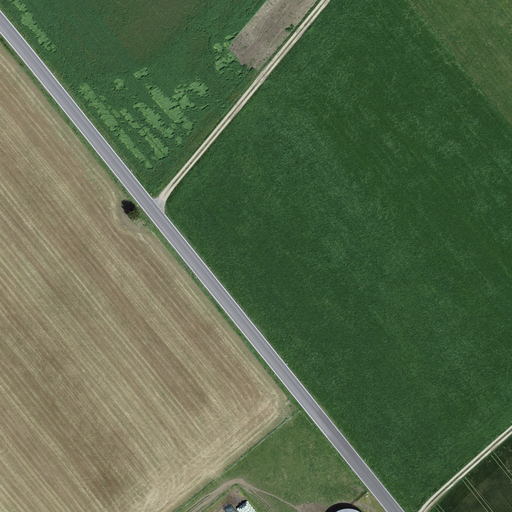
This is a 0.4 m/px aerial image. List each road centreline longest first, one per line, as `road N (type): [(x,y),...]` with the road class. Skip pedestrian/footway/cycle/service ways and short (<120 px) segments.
road 1 (secondary): [(0,21),(397,511)]
road 2 (track): [(150,210),(324,0)]
road 3 (track): [(422,511),(511,431)]
